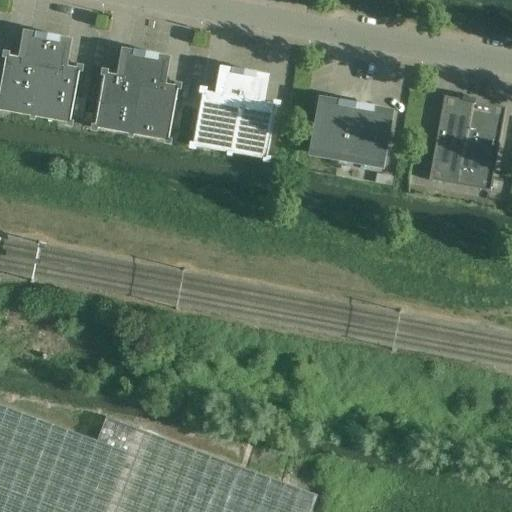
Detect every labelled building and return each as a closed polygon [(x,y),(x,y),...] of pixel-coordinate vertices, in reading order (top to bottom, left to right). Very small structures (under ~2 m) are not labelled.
[(70,125),(71,121),(79,72),(80,72),(81,68),(65,65),(69,41),(59,39),(60,36),(36,32),(36,35),(26,33),(22,57),(6,54),(5,58),(6,58),(0,90),(0,111),(31,117),(35,118),(36,118),(67,123),(67,124),(70,125)] [(142,79),(147,52),(135,50),(134,53),(124,51),(120,75),(104,72),(104,76),(100,101),(137,107),(142,79)] [(147,52),(142,79),(164,83),(168,59),(158,57),(158,54),(147,52)] [(218,93),(240,97),(262,101),(266,77),(256,75),(257,72),(233,68),(233,71),(223,69),(218,93)] [(179,86),(164,83),(142,79),(137,107),(100,101),(95,125),(94,129),(98,130),(98,129),(129,135),(134,136),(134,135),(165,141),(165,142),(169,142),(170,139),(169,138),(178,90),(179,86)] [(240,97),(218,93),(203,90),(202,94),(203,94),(198,119),(217,122),(235,125),(240,97)] [(232,139),(230,154),(232,154),(232,153),(263,159),(263,160),(267,160),(268,157),(267,156),(276,108),(277,108),(278,104),(262,101),(240,97),(235,125),(232,139)] [(506,108),(483,104),(467,101),(444,97),(429,181),(491,192),(506,108)] [(312,154),(347,160),(357,103),(340,100),(339,103),(322,100),(312,154)] [(357,103),(347,160),(382,167),(392,112),(374,109),(374,107),(357,103)] [(85,113),(83,123),(92,125),(93,115),(85,113)] [(230,154),(232,139),(214,136),(217,122),(198,119),(194,143),(193,143),(192,147),(196,148),(196,147),(228,153),(227,153),(230,154)] [(232,139),(235,125),(217,122),(214,136),(232,139)] [(377,176),(375,186),(391,189),(393,179),(377,176)] [(498,188),(497,199),(507,201),(509,189),(498,188)] [(0,511),(311,511),(318,496),(106,417),(97,441),(0,404),(0,511)] [(511,413),(463,404),(459,423),(511,433),(511,413)]
